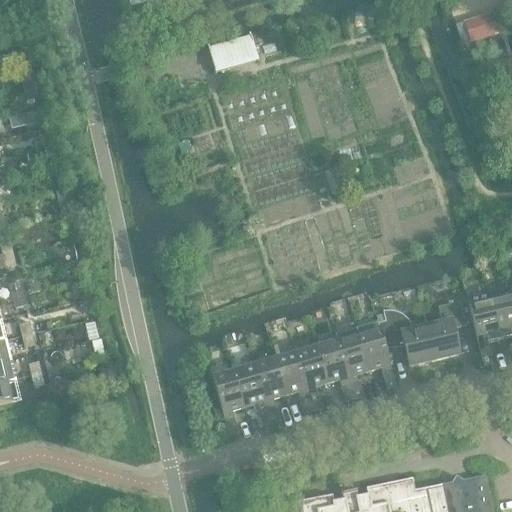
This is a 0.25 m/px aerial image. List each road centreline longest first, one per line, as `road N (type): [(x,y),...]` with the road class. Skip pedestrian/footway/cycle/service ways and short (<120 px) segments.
road 1 (residential): [(181,511),(70,0)]
road 2 (residential): [(511,385),(221,468)]
